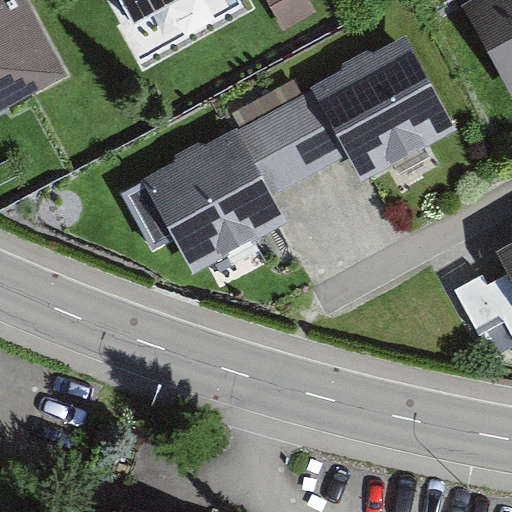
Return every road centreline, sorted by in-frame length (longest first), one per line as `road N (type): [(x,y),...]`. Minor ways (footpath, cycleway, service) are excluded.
road 1 (tertiary): [(0,286),(235,372),(511,442)]
road 2 (residential): [(511,203),(329,304)]
